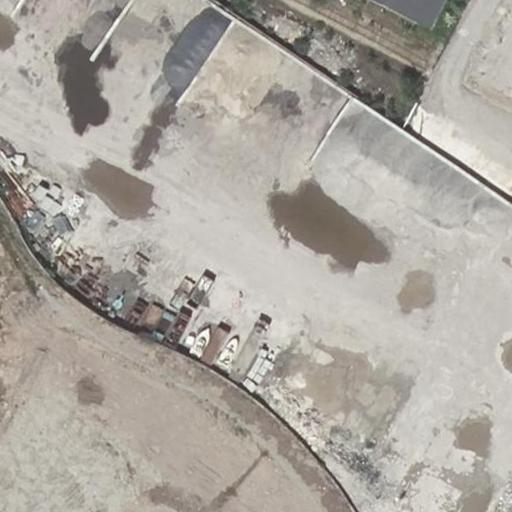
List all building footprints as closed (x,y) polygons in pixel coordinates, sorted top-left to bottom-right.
[(382,0),(434,26),(447,0),(382,0)] [(511,32),(491,73),(511,84),(511,32)] [(432,336),(500,184),(411,144),(343,297),(432,336)] [(511,274),(510,273),(464,362),(511,386),(511,274)] [(346,511),(487,511),(511,464),(511,419),(416,371),(345,511),(346,511)] [(0,511),(53,511),(0,468),(0,511)]
